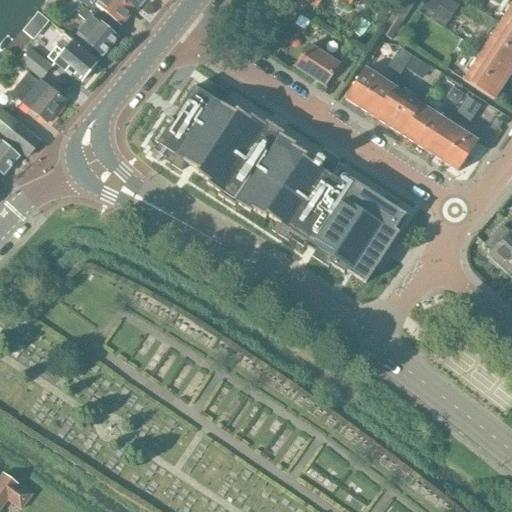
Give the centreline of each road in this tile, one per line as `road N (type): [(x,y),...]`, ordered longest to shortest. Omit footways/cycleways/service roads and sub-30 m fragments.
road 1 (residential): [(174,24),(463,217)]
road 2 (secondary): [(91,166),(372,341)]
road 3 (secondary): [(372,341),(511,454)]
road 4 (secondary): [(91,166),(84,142),(95,119),(174,24)]
